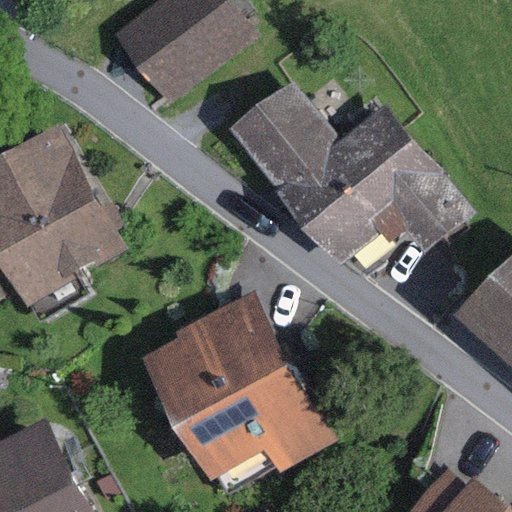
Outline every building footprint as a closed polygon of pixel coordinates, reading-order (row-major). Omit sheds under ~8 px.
[(265,32),(238,0),(166,0),(124,34),(179,102),(265,32)] [(365,134),(306,71),(242,130),(364,261),(408,220),(447,262),(505,209),(403,99),(365,134)] [(150,251),(78,138),(0,178),(0,211),(55,305),(150,251)] [(359,440),(266,285),(162,347),(194,401),(181,409),(241,510),(359,440)] [(511,287),(487,314),(511,336),(511,287)] [(116,511),(64,416),(0,450),(0,511),(116,511)] [(511,511),(511,501),(459,465),(427,511),(511,511)]
